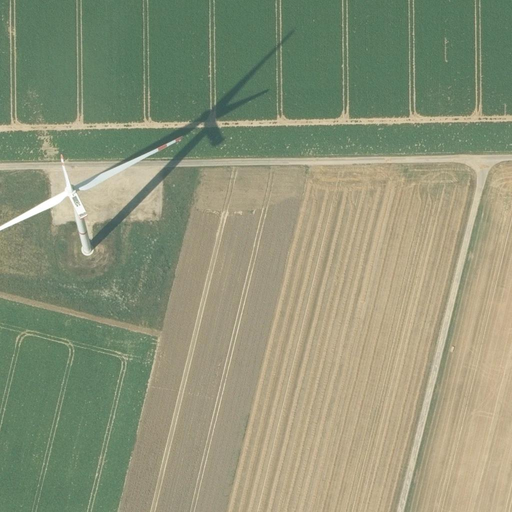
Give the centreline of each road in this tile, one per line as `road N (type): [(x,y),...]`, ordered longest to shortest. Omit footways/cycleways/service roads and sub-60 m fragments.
road 1 (unclassified): [(511,157),(0,167)]
road 2 (track): [(486,158),(400,511)]
